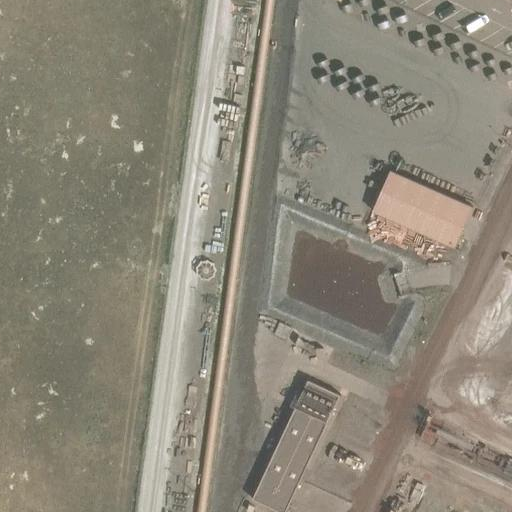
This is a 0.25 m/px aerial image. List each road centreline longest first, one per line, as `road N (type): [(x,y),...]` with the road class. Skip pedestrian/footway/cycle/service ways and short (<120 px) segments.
road 1 (unknown): [(289,19),(234,393)]
road 2 (unknown): [(511,116),(289,19)]
road 3 (unknown): [(411,417),(333,366),(297,353),(277,355),(234,393)]
